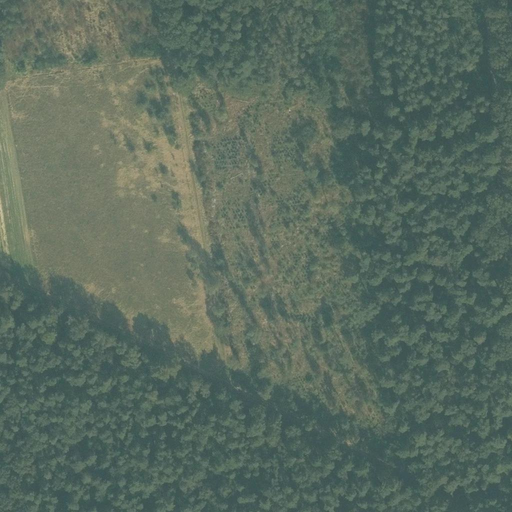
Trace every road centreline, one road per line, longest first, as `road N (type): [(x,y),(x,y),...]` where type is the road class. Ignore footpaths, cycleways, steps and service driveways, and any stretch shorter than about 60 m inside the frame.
road 1 (track): [(493,511),(0,273)]
road 2 (track): [(229,386),(178,60)]
road 3 (track): [(486,0),(511,269)]
